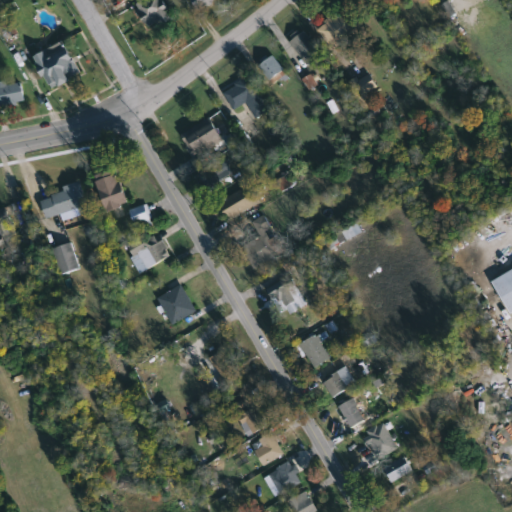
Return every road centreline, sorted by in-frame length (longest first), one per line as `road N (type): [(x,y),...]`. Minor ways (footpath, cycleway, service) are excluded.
road 1 (secondary): [(132,110),(367,511)]
road 2 (tertiary): [(132,110),(193,75),(283,0)]
road 3 (secondary): [(0,149),(132,110)]
road 4 (residential): [(82,0),(120,68),(132,110)]
